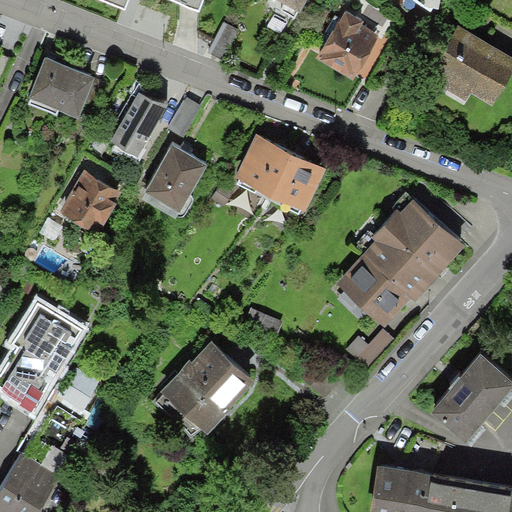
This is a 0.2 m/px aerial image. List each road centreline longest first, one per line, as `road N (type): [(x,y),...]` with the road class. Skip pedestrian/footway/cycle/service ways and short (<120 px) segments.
road 1 (residential): [(5,0),(511,191)]
road 2 (residential): [(511,245),(372,403),(289,511)]
